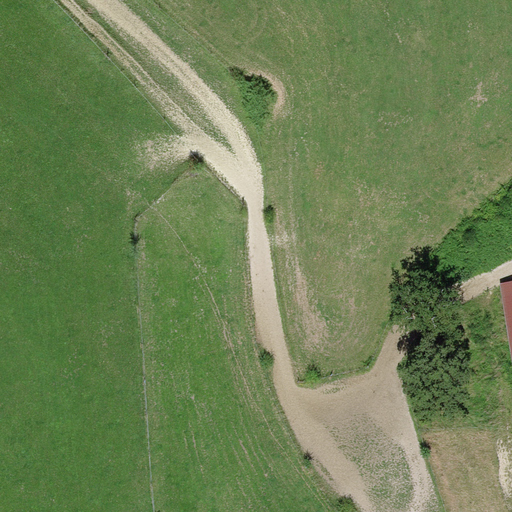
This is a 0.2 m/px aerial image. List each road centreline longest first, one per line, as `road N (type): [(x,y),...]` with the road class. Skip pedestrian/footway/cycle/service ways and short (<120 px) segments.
road 1 (track): [(94,0),(209,108),(239,153),(270,361),(297,421),(364,511)]
road 2 (track): [(414,511),(425,498),(425,473),(380,371),(387,343),(420,303),(511,265)]
